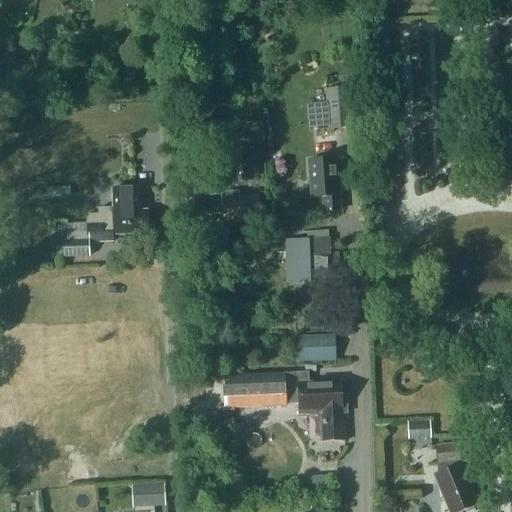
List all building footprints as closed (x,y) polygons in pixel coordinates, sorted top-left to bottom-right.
[(325,90),(328,130),(353,128),(350,88),(325,90)] [(238,154),(240,178),(258,176),(255,152),(238,154)] [(315,161),(307,162),(309,200),(318,199),(319,214),(338,213),(336,193),(344,192),(341,159),(315,161)] [(202,179),(184,180),(184,188),(202,187),(202,179)] [(69,187),(45,188),(45,197),(70,196),(69,187)] [(183,188),(184,217),(203,216),(203,222),(215,221),(215,217),(221,216),(222,227),(240,226),(240,221),(260,220),(259,197),(238,199),(238,193),(220,195),(220,197),(204,198),(204,187),(202,187),(184,188),(183,188)] [(56,244),(56,260),(88,259),(87,235),(104,234),(104,238),(142,237),(142,232),(147,231),(146,230),(146,213),(139,214),(138,189),(112,189),(113,209),(98,209),(98,215),(86,216),(86,225),(66,227),(67,244),(56,244)] [(283,233),(269,234),(270,244),(284,243),(284,241),(283,233)] [(328,256),(327,242),(283,245),(286,286),(334,282),(333,267),(336,267),(336,256),(328,256)] [(414,343),(442,351),(447,333),(419,325),(414,343)] [(233,371),(214,372),(214,382),(233,381),(233,371)] [(258,376),(259,406),(297,405),(297,412),(308,412),(308,418),(320,418),(321,443),(348,442),(347,400),(340,400),(339,384),(307,385),(307,386),(300,386),(300,375),(258,376)] [(252,377),(234,378),(236,402),(253,402),(252,377)] [(416,423),(407,424),(408,439),(417,438),(416,423)] [(433,447),(436,476),(432,477),(446,511),(463,511),(474,507),(456,464),(464,463),(462,444),(433,447)]
